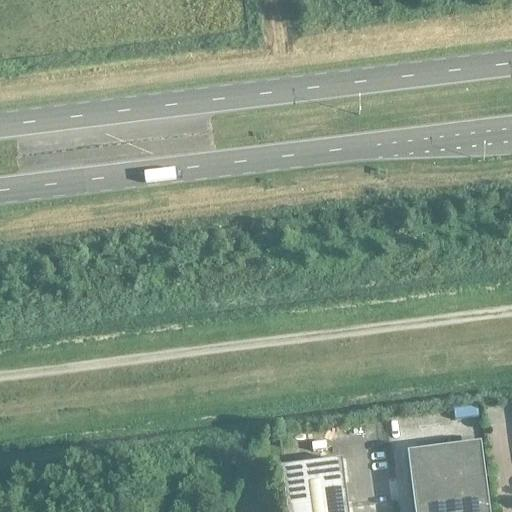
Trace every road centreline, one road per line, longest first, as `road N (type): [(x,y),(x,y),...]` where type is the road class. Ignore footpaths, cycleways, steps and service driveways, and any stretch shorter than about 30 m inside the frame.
road 1 (trunk): [(0,191),(511,127)]
road 2 (trunk): [(511,65),(0,128)]
